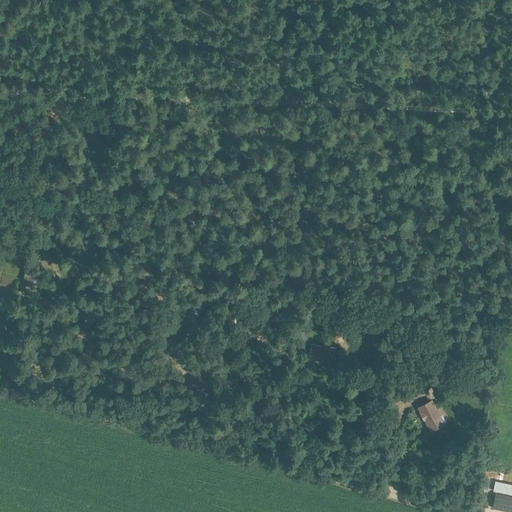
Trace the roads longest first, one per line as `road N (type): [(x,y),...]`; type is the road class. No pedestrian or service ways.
road 1 (track): [(511,113),(0,90)]
road 2 (unknown): [(0,391),(383,494)]
